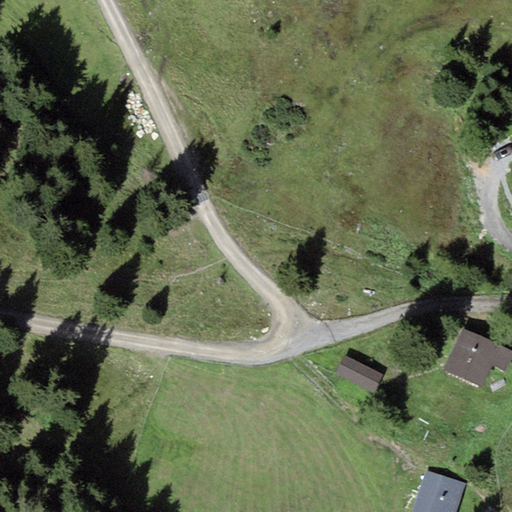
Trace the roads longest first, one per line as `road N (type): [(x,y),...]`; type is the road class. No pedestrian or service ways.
road 1 (track): [(106,0),(215,224),(280,302),(296,327),(294,341),(278,356),(248,361),(0,319)]
road 2 (track): [(294,341),(461,304),(511,305)]
